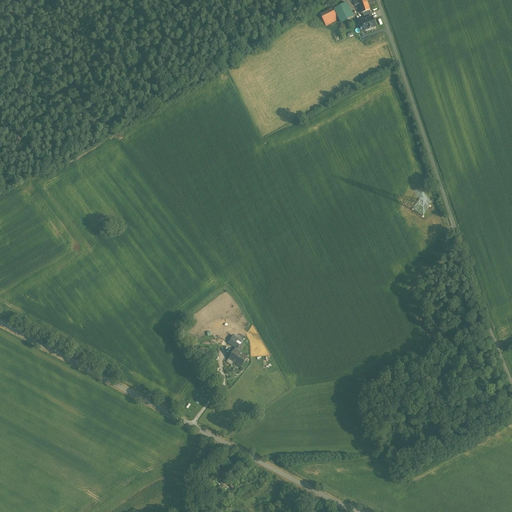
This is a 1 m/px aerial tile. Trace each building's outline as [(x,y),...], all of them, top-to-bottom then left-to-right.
[(366,0),(352,0),(355,6),(358,5),(361,13),(363,13),(366,20),(372,18),(370,10),(366,0)] [(346,3),(334,9),(339,20),(341,23),(353,16),(346,3)] [(320,14),(322,18),(334,12),(332,8),(320,14)] [(322,18),(324,22),(332,18),(336,16),(334,12),(322,18)] [(366,20),(361,21),(365,31),(376,27),(372,18),(366,20)] [(236,348),(235,349),(239,352),(242,346),(240,345),(242,341),(233,335),(228,343),(236,348)] [(239,352),(235,349),(229,359),(241,367),(247,357),(239,352)]
